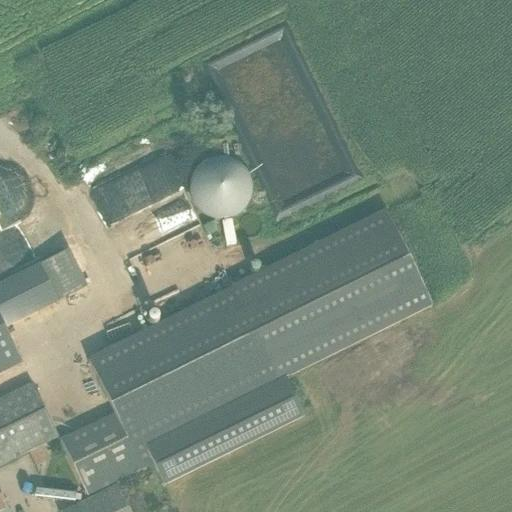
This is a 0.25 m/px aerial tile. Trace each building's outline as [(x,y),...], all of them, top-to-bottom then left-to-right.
[(0,170),(31,157),(19,130),(0,137),(0,170)] [(216,195),(216,209),(245,209),(245,176),(232,176),(232,155),(194,156),(194,195),(216,195)] [(403,225),(92,352),(120,421),(69,441),(95,505),(76,511),(135,511),(125,487),(166,471),(172,486),(313,428),(294,380),(442,319),(403,225)] [(26,361),(14,330),(96,297),(81,260),(0,292),(0,387),(18,381),(12,366),(26,361)] [(0,476),(67,447),(42,389),(0,407),(0,476)]
